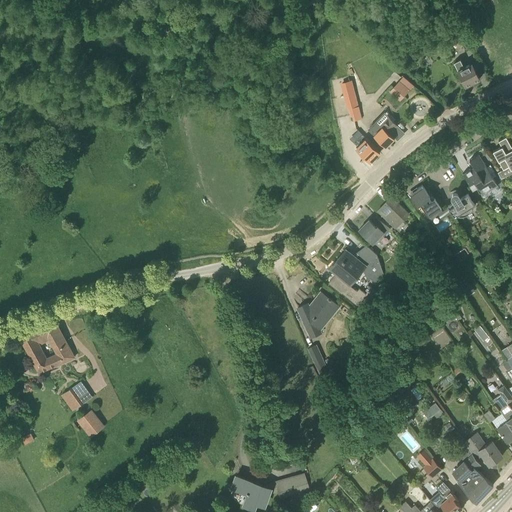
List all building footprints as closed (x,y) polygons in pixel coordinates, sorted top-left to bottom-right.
[(464,66),(460,59),(454,62),(466,85),(480,79),(472,62),(464,66)] [(356,104),(352,89),(343,91),(347,106),(356,104)] [(351,114),(353,121),(361,119),(359,112),(351,114)] [(383,112),(373,123),(374,124),(369,129),(386,146),(394,138),(389,132),(397,125),(383,112)] [(361,119),(353,121),(354,126),(356,126),(358,134),(361,134),(362,138),(364,140),(356,147),(370,162),(380,152),(366,138),(361,119)] [(503,169),(498,172),(501,178),(504,177),(505,177),(511,173),(511,170),(511,169),(511,168),(511,147),(506,136),(499,140),(502,146),(499,147),(493,150),(499,162),(503,169)] [(463,173),(472,189),(477,186),(483,195),(498,186),(484,162),(483,162),(478,154),(470,159),(474,166),(463,173)] [(452,212),(448,207),(442,211),(440,208),(441,208),(435,198),(432,199),(422,185),(417,188),(417,187),(416,187),(417,189),(411,194),(412,195),(411,196),(412,196),(418,204),(420,203),(429,216),(430,215),(432,218),(438,214),(442,219),(452,213),(452,212)] [(447,206),(448,207),(452,212),(452,213),(454,217),(456,216),(459,216),(461,216),(463,216),(465,216),(466,215),(467,214),(469,213),(469,212),(470,211),(471,209),(472,208),(472,206),(475,204),(468,193),(460,198),(458,194),(458,193),(457,193),(456,193),(455,193),(454,193),(453,193),(453,194),(452,195),(452,196),(452,197),(453,197),(455,201),(447,206)] [(384,215),(395,227),(409,214),(392,197),(380,208),(386,214),(384,215)] [(391,228),(388,226),(380,220),(375,225),(369,219),(359,229),(373,243),(382,234),(384,236),(391,228)] [(357,291),(349,285),(350,283),(364,266),(367,268),(370,270),(367,276),(375,282),(383,273),(377,255),(366,244),(365,245),(367,246),(360,255),(356,258),(345,249),(345,250),(331,267),(337,272),(338,273),(331,281),(330,281),(329,282),(341,293),(342,293),(357,305),(366,295),(359,289),(357,291)] [(438,254),(434,248),(429,251),(433,257),(438,254)] [(331,269),(325,273),(329,278),(334,275),(331,269)] [(465,289),(472,285),(468,280),(462,284),(465,289)] [(450,295),(455,299),(460,294),(455,290),(450,295)] [(330,299),(331,298),(329,296),(328,297),(321,291),(310,305),(308,303),(298,307),(311,336),(321,332),(320,329),(339,306),(330,299)] [(455,315),(451,310),(450,308),(441,315),(446,322),(455,315)] [(452,310),(458,320),(462,318),(455,308),(452,310)] [(482,323),(476,326),(484,337),(489,334),(482,323)] [(75,356),(57,324),(21,338),(39,372),(75,356)] [(323,366),(325,366),(316,345),(307,349),(321,380),(328,376),(323,366)] [(501,349),(508,359),(511,365),(511,357),(511,356),(510,356),(504,347),(501,349)] [(511,365),(508,359),(499,365),(504,372),(505,371),(511,380),(511,365)] [(463,373),(458,367),(453,371),(458,377),(463,373)] [(92,397),(81,381),(61,395),(72,411),(92,397)] [(511,395),(504,384),(497,389),(504,397),(508,403),(511,400),(511,395)] [(468,394),(461,389),(456,395),(463,400),(468,394)] [(440,409),(435,402),(422,412),(428,418),(440,409)] [(511,409),(508,404),(500,410),(508,420),(511,426),(511,409)] [(78,418),(91,436),(106,424),(93,406),(78,418)] [(496,418),(495,417),(490,410),(484,414),(490,422),(493,420),(496,418)] [(511,426),(508,420),(498,427),(508,443),(511,439),(511,426)] [(449,431),(460,445),(464,441),(454,427),(449,431)] [(465,441),(473,454),(480,450),(490,464),(502,455),(492,440),(486,444),(477,432),(465,441)] [(34,440),(30,433),(21,438),(25,444),(34,440)] [(458,481),(467,492),(477,502),(493,484),(476,469),(481,465),(473,454),(465,441),(455,450),(465,461),(453,472),(460,479),(458,481)] [(442,469),(436,461),(424,471),(431,478),(442,469)] [(356,468),(360,472),(366,467),(362,463),(356,468)] [(304,473),(276,481),(281,496),(308,487),(304,473)] [(264,505),(271,488),(262,485),(234,475),(231,485),(247,491),(242,505),(253,509),(256,501),(264,505)] [(441,504),(448,511),(456,511),(462,507),(456,500),(458,499),(443,482),(437,488),(439,491),(430,499),(431,501),(435,505),(437,508),(441,504)] [(434,511),(431,508),(427,511),(423,508),(421,510),(415,504),(412,507),(406,500),(400,506),(405,511),(434,511)] [(311,511),(317,506),(313,501),(307,506),(311,511)]
